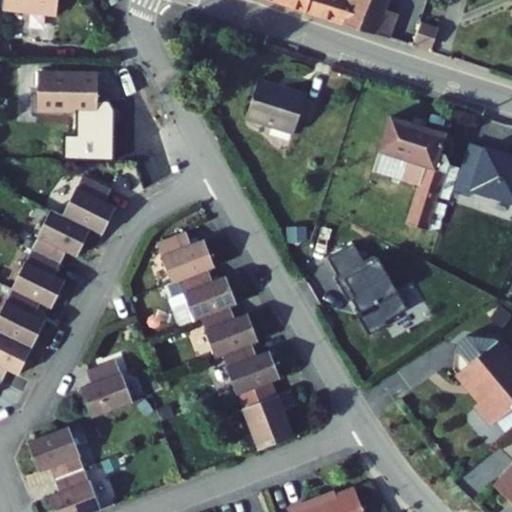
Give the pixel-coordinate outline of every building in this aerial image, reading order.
[(246,0),(285,12),(290,0),(246,0)] [(290,0),(285,12),(340,29),(354,1),(352,0),(290,0)] [(353,0),(354,1),(384,12),(389,0),(353,0)] [(340,29),(385,43),(398,17),(384,12),(354,1),(340,29)] [(414,44),(432,50),(438,33),(419,27),(414,44)] [(35,72),(35,106),(45,106),(44,110),(62,110),(62,106),(95,106),(95,70),(65,72),(61,68),(50,68),(47,72),(35,72)] [(259,80),(247,120),(293,134),(305,94),(259,80)] [(419,184),(407,222),(428,228),(443,225),(460,171),(449,167),(441,147),(447,129),(390,111),(372,168),(419,184)] [(511,155),(485,147),(472,191),(490,197),(491,194),(511,200),(511,155)] [(83,175),(64,216),(94,229),(105,234),(117,208),(106,203),(113,189),(83,175)] [(52,211),(34,251),(64,264),(69,251),(82,257),(94,229),(64,216),(52,211)] [(167,281),(172,279),(203,267),(208,266),(197,237),(186,242),(182,229),(151,241),(167,281)] [(390,325),(387,320),(408,309),(380,257),(368,263),(357,242),(328,257),(339,278),(367,330),(369,336),(390,325)] [(34,251),(16,290),(46,303),(58,309),(71,280),(59,275),(64,264),(34,251)] [(188,320),(195,317),(224,306),(231,303),(221,277),(209,282),(203,267),(172,279),(188,320)] [(16,290),(0,326),(0,332),(39,350),(52,322),(40,317),(46,303),(16,290)] [(210,356),(216,354),(245,342),(252,340),(242,312),(228,317),(224,306),(195,317),(210,356)] [(0,332),(0,380),(10,384),(15,373),(26,378),(39,350),(0,332)] [(463,343),(460,369),(469,380),(478,381),(478,390),(486,400),(481,405),(497,425),(511,413),(511,348),(503,338),(473,335),(463,343)] [(216,354),(232,394),(232,393),(264,381),(274,377),(263,350),(250,355),(245,342),(216,354)] [(81,388),(93,418),(134,402),(117,358),(87,370),(93,383),(81,388)] [(0,397),(3,399),(10,384),(0,380),(0,397)] [(232,393),(254,449),(289,435),(279,409),(292,404),(286,390),(270,396),(264,381),(232,393)] [(55,468),(60,480),(89,468),(73,427),(32,443),(43,472),(55,468)] [(53,497),(59,511),(96,511),(106,508),(89,468),(60,480),(65,492),(53,497)] [(511,469),(503,478),(511,487),(511,469)] [(285,507),(286,511),(359,511),(351,487),(314,500),(313,497),(285,507)]
